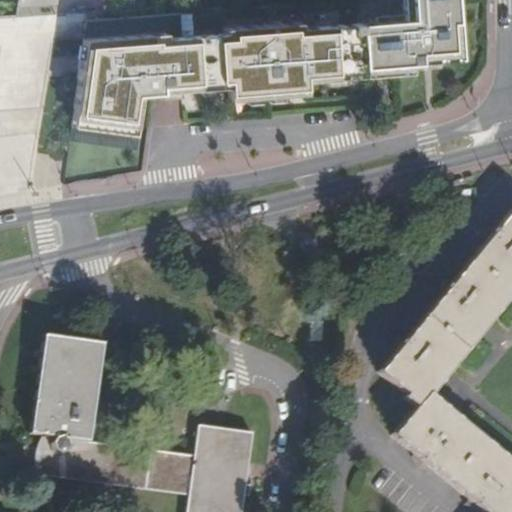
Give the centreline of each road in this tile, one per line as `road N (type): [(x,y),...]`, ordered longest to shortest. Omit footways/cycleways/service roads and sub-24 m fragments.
road 1 (tertiary): [(429,149),(411,143),(0,221)]
road 2 (tertiary): [(22,269),(262,208),(412,163),(429,149)]
road 3 (unknown): [(510,7),(133,8)]
